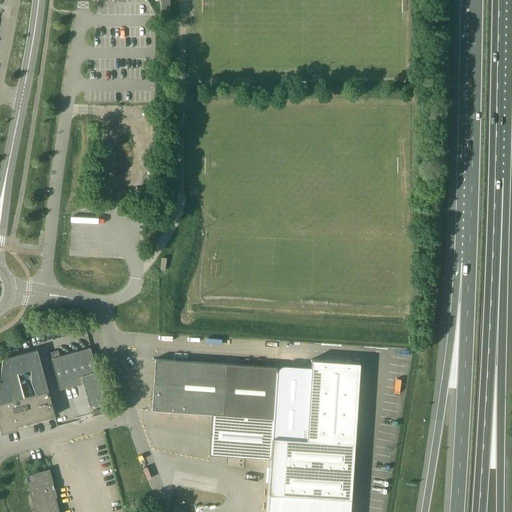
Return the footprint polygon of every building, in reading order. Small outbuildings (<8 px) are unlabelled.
[(160,0),(160,15),(170,14),(169,0),(160,0)] [(105,402),(91,352),(90,347),(51,358),(59,390),(83,383),(89,406),(105,402)] [(0,416),(4,429),(55,415),(48,390),(37,350),(3,359),(0,378),(0,416)] [(277,367),(226,364),(155,359),(152,410),(212,414),(210,455),(270,459),(277,367)] [(311,359),(306,440),(286,438),(282,494),(350,498),(354,443),(359,363),(311,359)] [(34,511),(59,511),(48,471),(25,477),(34,511)]
